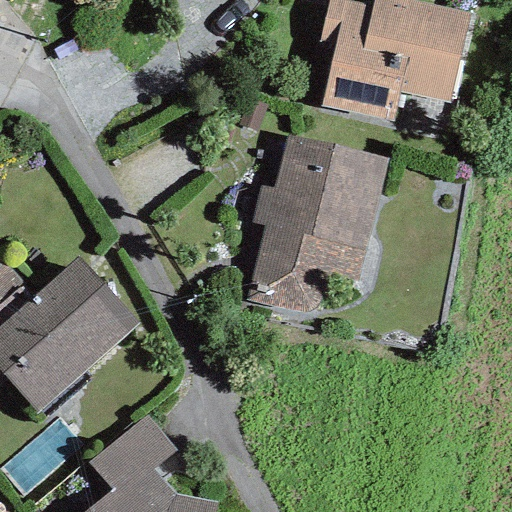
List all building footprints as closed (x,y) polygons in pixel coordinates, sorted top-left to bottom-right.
[(372,0),(371,7),(341,0),(327,0),(319,41),(334,45),(320,105),(392,121),(399,91),(449,102),(468,13),(408,0),(372,0)] [(257,132),(267,105),(248,98),(238,125),(257,132)] [(388,159),(286,135),(273,188),(260,185),(251,223),(263,226),(246,301),(287,310),(301,312),(312,310),(321,302),(328,276),(355,283),(388,159)] [(0,385),(8,379),(38,413),(139,323),(78,255),(32,297),(0,261),(0,385)] [(89,462),(110,489),(115,495),(150,468),(173,450),(147,417),(89,462)] [(172,492),(150,468),(115,495),(110,489),(84,511),(213,511),(215,501),(172,492)]
